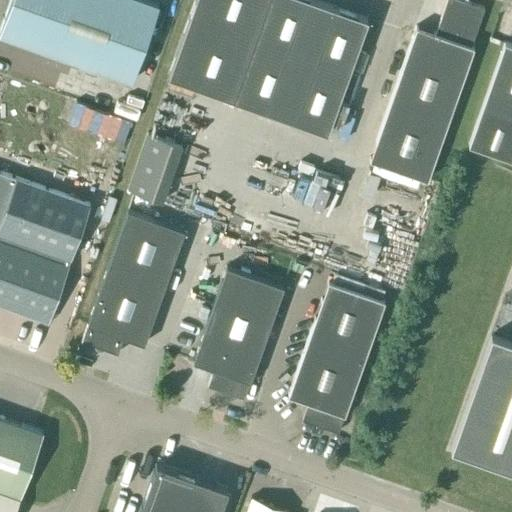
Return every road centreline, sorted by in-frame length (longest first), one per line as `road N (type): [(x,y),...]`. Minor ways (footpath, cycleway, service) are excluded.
road 1 (unclassified): [(419,511),(117,407)]
road 2 (unclassified): [(117,407),(0,365)]
